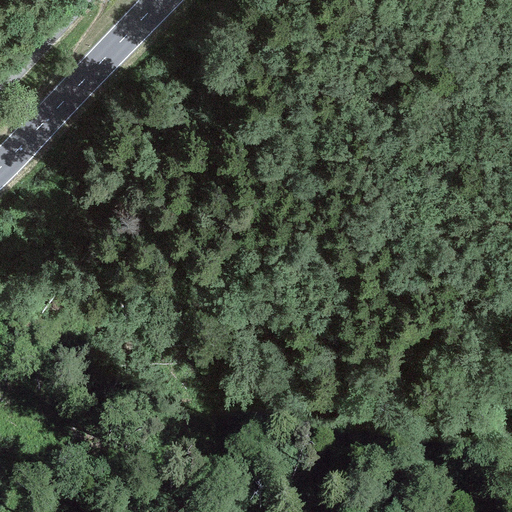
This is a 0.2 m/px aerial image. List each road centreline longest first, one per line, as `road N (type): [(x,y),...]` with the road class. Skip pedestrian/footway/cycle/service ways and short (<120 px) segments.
road 1 (secondary): [(162,0),(0,168)]
road 2 (track): [(0,95),(88,0)]
